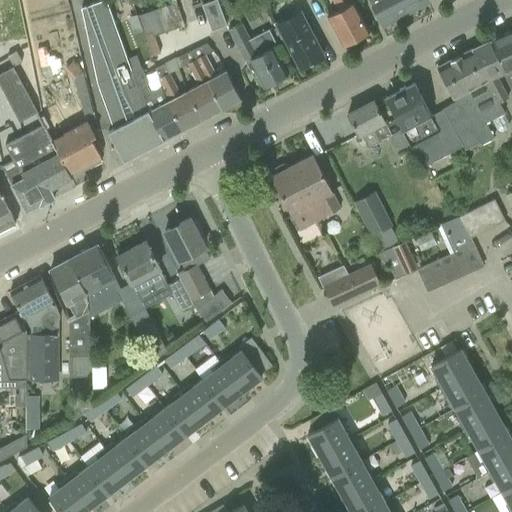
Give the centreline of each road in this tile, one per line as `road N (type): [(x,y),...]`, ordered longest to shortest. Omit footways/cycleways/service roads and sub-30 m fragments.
road 1 (residential): [(133,511),(265,417),(300,360),(208,150)]
road 2 (residential): [(208,150),(511,0)]
road 3 (residential): [(0,262),(208,150)]
